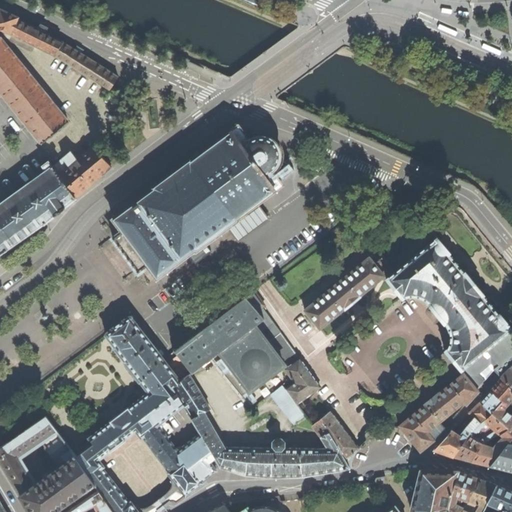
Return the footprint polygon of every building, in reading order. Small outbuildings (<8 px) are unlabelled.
[(0,8),(0,28),(10,33),(55,55),(81,72),(109,89),(118,74),(103,66),(81,53),(83,48),(78,45),(75,49),(45,31),(47,27),(41,24),(38,28),(18,19),(18,17),(0,8)] [(438,26),(437,28),(456,36),(457,32),(455,31),(439,24),(438,26)] [(0,92),(41,143),(68,121),(0,37),(0,92)] [(482,45),(481,47),(500,55),(501,51),(499,50),(483,44),(482,45)] [(283,184),(275,172),(273,170),(277,166),(279,167),(280,164),(279,163),(280,160),(280,157),(282,157),(282,154),(280,154),(280,151),(279,149),(281,148),(280,145),(278,145),(276,143),(275,141),(276,139),(273,137),(272,139),(270,137),(267,136),(267,134),(264,133),(264,135),(261,135),(258,135),(258,133),(254,134),(254,136),(252,136),(249,138),(248,136),(239,125),(231,131),(196,157),(190,161),(190,160),(152,187),(153,189),(138,200),(113,218),(108,222),(104,225),(112,236),(101,244),(104,248),(125,277),(128,281),(139,273),(148,284),(152,281),(157,278),(182,259),(189,254),(195,263),(211,251),(205,243),(237,220),(236,218),(242,214),(275,190),(283,184)] [(53,167),(75,198),(104,173),(110,168),(107,165),(91,147),(77,159),(71,152),(53,167)] [(0,253),(46,222),(75,198),(53,167),(48,161),(42,165),(46,170),(39,176),(34,170),(29,174),(33,179),(0,203),(0,253)] [(260,206),(230,228),(238,240),(269,218),(260,206)] [(461,370),(463,368),(511,329),(499,314),(498,314),(482,295),(483,295),(465,272),(464,273),(448,254),(449,253),(437,238),(394,273),(387,279),(403,299),(404,297),(407,296),(409,296),(412,296),(417,296),(420,297),(423,299),(427,301),(430,304),(429,305),(444,324),(445,323),(448,326),(449,330),(450,334),(450,337),(450,341),(449,346),(448,348),(447,349),(445,351),(461,370)] [(359,296),(384,276),(374,264),(369,258),(305,310),(320,329),(344,309),(345,309),(360,297),(359,296)] [(374,264),(384,276),(387,279),(394,273),(382,258),(374,264)] [(245,297),(264,319),(268,316),(262,307),(264,305),(253,290),(245,297)] [(174,350),(191,374),(211,358),(242,396),(284,364),(260,333),(267,327),(262,320),(264,319),(245,297),(238,301),(237,300),(235,302),(236,303),(224,312),(223,311),(221,313),(222,314),(210,323),(209,322),(207,323),(208,325),(196,334),(195,332),(193,334),(194,335),(174,350)] [(85,469),(99,489),(114,511),(156,511),(158,511),(161,508),(155,501),(153,503),(153,504),(148,507),(148,506),(145,507),(142,508),(140,507),(138,506),(136,508),(131,501),(129,502),(102,467),(104,466),(98,459),(110,450),(110,451),(125,439),(136,430),(141,437),(143,436),(169,471),(168,472),(173,479),(171,480),(171,483),(171,485),(170,488),(169,490),(167,493),(165,495),(164,494),(162,496),(167,504),(170,501),(173,500),(174,500),(176,501),(181,498),(202,482),(216,470),(210,461),(215,457),(200,433),(178,450),(166,435),(173,430),(168,422),(166,423),(162,426),(160,423),(184,405),(176,392),(171,395),(164,386),(169,382),(171,386),(172,386),(180,380),(163,359),(167,356),(161,349),(158,351),(130,315),(105,334),(115,347),(115,348),(125,361),(125,362),(120,365),(134,383),(138,380),(139,380),(139,379),(149,392),(129,407),(128,407),(110,421),(111,421),(89,438),(94,444),(75,457),(84,470),(85,469)] [(262,320),(267,327),(273,323),(268,316),(264,319),(262,320)] [(0,339),(0,354),(34,329),(27,319),(0,339)] [(466,371),(479,386),(493,370),(499,375),(511,362),(511,330),(511,329),(463,368),(466,371)] [(289,365),(299,358),(281,333),(271,340),(289,365)] [(299,358),(289,365),(284,369),(291,378),(282,385),(296,404),(320,387),(299,358)] [(511,362),(499,375),(501,378),(511,389),(511,362)] [(481,389),(479,386),(466,371),(439,393),(438,392),(423,405),(424,405),(399,425),(402,429),(418,450),(420,450),(422,450),(434,440),(445,428),(440,422),(464,402),(466,405),(481,389)] [(270,476),(276,476),(275,447),(284,447),(284,441),(281,438),(276,438),(273,441),(273,447),(224,447),(204,412),(210,408),(189,375),(181,381),(180,380),(172,386),(176,392),(184,405),(200,433),(215,457),(221,467),(246,474),(258,475),(270,476)] [(496,383),(491,390),(501,401),(491,412),(508,427),(511,422),(511,421),(511,411),(506,406),(511,399),(511,389),(501,378),(496,383)] [(296,404),(282,385),(271,394),(293,424),(305,416),(296,404)] [(488,394),(481,401),(491,412),(501,401),(491,390),(488,394)] [(452,431),(435,450),(445,453),(454,456),(465,440),(491,412),(481,401),(470,412),(475,417),(467,426),(459,436),(452,431)] [(355,454),(360,449),(330,411),(313,426),(321,436),(329,431),(349,468),(352,467),(352,466),(352,462),(353,458),(355,454)] [(463,459),(470,461),(483,443),(487,441),(499,434),(508,427),(491,412),(465,440),(454,456),(463,459)] [(46,416),(0,447),(0,460),(12,480),(20,495),(26,504),(30,511),(52,511),(92,484),(73,458),(76,456),(46,416)] [(486,464),(489,465),(508,443),(511,438),(511,423),(511,422),(508,427),(499,434),(502,437),(493,447),(491,446),(492,442),(487,441),(483,443),(470,461),(486,464)] [(328,448),(284,447),(275,447),(276,476),(300,475),(312,474),(349,468),(329,431),(321,436),(328,448)] [(511,443),(508,443),(489,465),(507,469),(511,470),(511,443)] [(411,510),(448,508),(457,471),(437,470),(420,470),(411,510)] [(457,471),(448,508),(455,511),(458,511),(462,507),(455,503),(456,496),(467,500),(475,477),(466,474),(457,471)] [(484,480),(475,477),(467,500),(467,501),(466,501),(462,507),(458,511),(480,511),(483,508),(483,507),(486,501),(495,484),(484,480)] [(511,511),(511,490),(511,491),(495,484),(486,501),(503,509),(500,511),(511,511)] [(114,511),(99,489),(91,494),(88,489),(55,511),(114,511)] [(229,511),(225,504),(224,503),(207,511),(229,511)]
